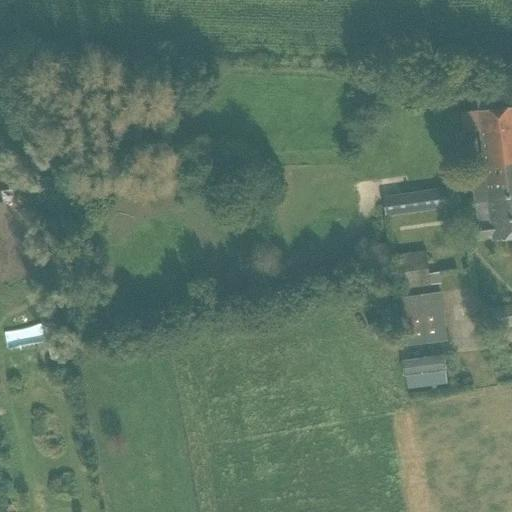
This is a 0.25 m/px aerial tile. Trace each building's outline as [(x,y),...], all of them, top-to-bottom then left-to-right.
[(473,220),(475,239),(491,238),(491,241),(511,238),(511,106),(476,111),(484,176),(471,178),(476,220),(473,220)] [(407,201),(387,203),(389,215),(453,207),(450,187),(406,193),(407,201)] [(394,255),(398,288),(441,283),(440,272),(428,273),(426,251),(394,255)] [(399,297),(405,344),(447,340),(441,292),(399,297)] [(511,304),(491,308),(494,328),(511,325),(511,304)] [(453,359),(407,367),(412,398),(459,389),(453,359)]
